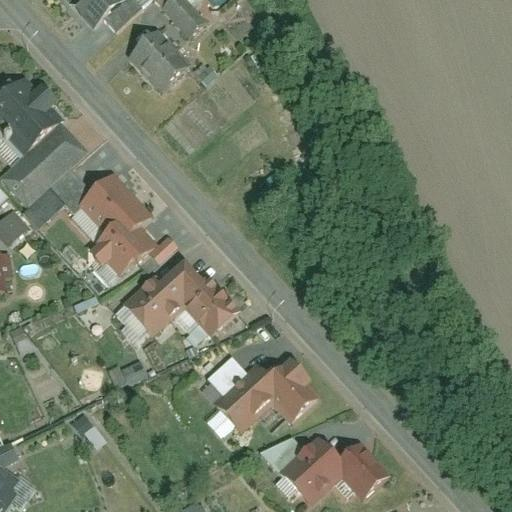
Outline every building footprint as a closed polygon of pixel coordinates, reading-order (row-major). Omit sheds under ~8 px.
[(127,0),(70,0),(96,28),(108,18),(127,0)] [(127,0),(108,18),(121,32),(143,12),(131,0),(127,0)] [(210,25),(186,0),(176,0),(167,9),(194,39),(210,25)] [(195,67),(164,33),(135,60),(166,93),(195,67)] [(29,83),(0,108),(0,124),(30,158),(67,126),(54,112),(62,105),(46,86),(38,93),(29,83)] [(30,158),(6,179),(31,208),(54,188),(75,169),(92,154),(67,126),(30,158)] [(75,169),(54,188),(70,206),(77,214),(85,206),(98,195),(75,169)] [(161,243),(146,227),(157,217),(119,176),(98,195),(85,206),(113,237),(97,252),(110,267),(113,264),(124,277),(161,243)] [(27,212),(44,230),(70,206),(54,188),(31,208),(27,212)] [(20,213),(0,230),(0,234),(15,251),(36,232),(20,213)] [(160,268),(184,247),(174,235),(150,257),(160,268)] [(14,252),(0,253),(0,294),(9,293),(7,279),(18,277),(14,252)] [(217,340),(243,316),(192,261),(165,286),(159,279),(128,308),(158,339),(189,310),(217,340)] [(227,398),(252,374),(236,358),(212,381),(227,398)] [(297,425),(325,398),(314,386),(317,383),(296,360),(277,379),(263,364),(252,374),(227,398),(218,406),(247,437),(279,406),(297,425)] [(108,375),(114,393),(146,381),(140,364),(108,375)] [(0,434),(8,431),(0,412),(0,434)] [(95,454),(105,446),(92,430),(83,438),(95,454)] [(368,503),(396,477),(366,444),(347,462),(324,437),(284,474),(315,508),(347,479),(368,503)] [(0,451),(0,470),(23,461),(16,445),(0,451)] [(273,446),(261,459),(268,466),(281,454),(273,446)] [(0,511),(10,511),(20,498),(0,485),(0,511)]
